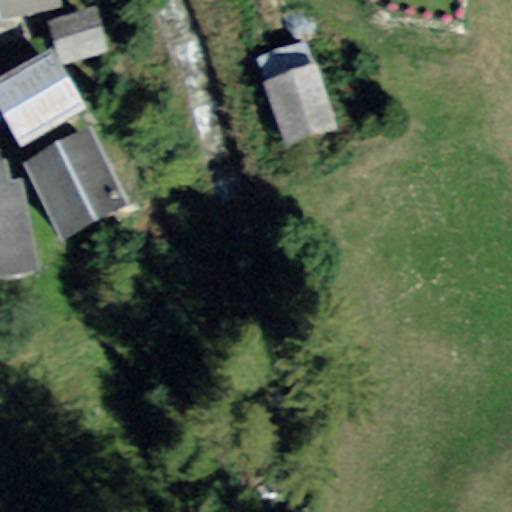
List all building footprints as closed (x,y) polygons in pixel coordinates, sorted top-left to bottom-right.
[(49,16),(45,0),(0,0),(0,28),(30,21),(49,16)] [(48,66),(89,56),(80,19),(38,29),(48,66)] [(0,78),(0,142),(58,110),(31,62),(0,78)] [(309,73),(265,87),(283,143),(326,130),(309,73)] [(99,208),(73,137),(16,158),(42,229),(99,208)] [(9,169),(0,171),(0,272),(30,266),(9,169)]
